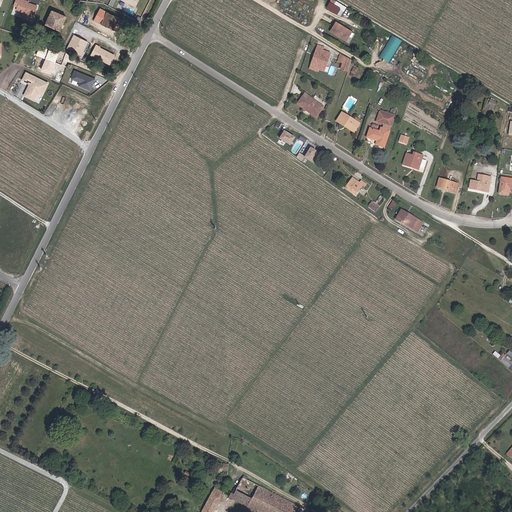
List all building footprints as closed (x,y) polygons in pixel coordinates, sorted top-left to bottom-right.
[(32,21),(38,6),(28,2),(21,0),(16,0),(14,5),(18,6),(17,9),(26,12),(23,18),(32,21)] [(343,7),(331,0),(329,0),(326,7),(339,16),(342,11),(341,10),(343,7)] [(66,16),(53,10),(46,23),(60,30),(66,16)] [(123,24),(96,11),(91,21),(118,34),(123,24)] [(350,32),(335,23),(330,33),(345,41),(350,32)] [(81,55),(88,42),(75,35),(68,48),(81,55)] [(390,62),(402,40),(391,35),(380,57),(390,62)] [(97,43),(91,54),(112,65),(118,55),(97,43)] [(316,49),(310,66),(318,69),(323,71),(329,54),(322,51),(316,49)] [(55,58),(38,52),(36,59),(44,62),(40,72),(47,75),(55,58)] [(350,60),(343,57),(341,64),(339,70),(346,72),(350,60)] [(49,83),(25,70),(20,80),(28,84),(23,96),(38,103),(49,83)] [(80,81),(79,85),(92,90),(97,78),(75,70),(72,78),(80,81)] [(315,116),(322,107),(304,95),(297,104),(307,111),(308,110),(315,116)] [(497,102),(492,100),(489,110),(494,112),(497,102)] [(382,147),(393,116),(381,111),(377,121),(382,123),(381,128),(379,127),(378,130),(369,127),(366,134),(375,138),(373,143),(382,147)] [(339,119),(355,129),(358,125),(354,122),(342,114),(339,119)] [(340,125),(345,128),(346,126),(350,129),(349,130),(353,133),(355,129),(339,119),(337,121),(342,124),(340,125)] [(288,144),(293,137),(283,131),(278,138),(288,144)] [(408,136),(401,134),(399,141),(406,143),(408,136)] [(318,152),(309,146),(303,156),(313,162),(318,152)] [(418,168),(419,166),(423,168),(425,161),(421,159),(423,155),(415,152),(414,156),(407,153),(402,165),(410,168),(411,165),(418,168)] [(485,182),(485,176),(475,175),(474,181),(472,181),(471,190),(486,191),(487,183),(485,182)] [(511,178),(500,177),(498,191),(507,192),(508,188),(511,188),(511,178)] [(458,184),(439,178),(436,188),(455,193),(458,184)] [(355,194),(359,188),(361,185),(364,186),(365,183),(360,180),(358,183),(351,179),(346,188),(355,194)] [(369,206),(374,209),(377,204),(372,201),(369,206)] [(405,212),(400,210),(395,219),(417,232),(422,222),(407,214),(407,216),(404,214),(405,212)] [(502,353),(498,359),(507,366),(510,362),(503,357),(504,354),(502,353)] [(215,477),(224,478),(224,469),(219,468),(218,469),(216,469),(215,471),(215,477)] [(242,482),(238,480),(228,499),(225,497),(223,500),(240,508),(246,511),(294,511),(241,484),(242,482)] [(212,511),(220,498),(215,495),(210,492),(199,511),(212,511)]
